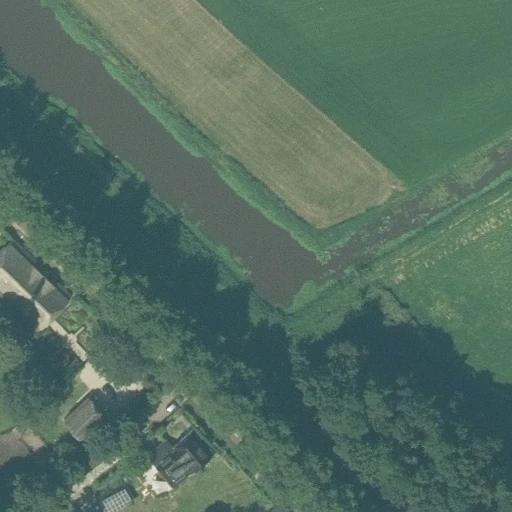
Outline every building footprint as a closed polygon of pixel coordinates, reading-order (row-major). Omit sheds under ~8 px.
[(37,331),(57,311),(71,296),(13,239),(0,252),(0,293),(8,302),(7,303),(23,318),(24,317),(37,331)] [(86,396),(62,419),(80,439),(105,416),(86,396)] [(166,439),(147,454),(153,461),(173,486),(187,474),(196,467),(212,454),(192,430),(177,442),(172,446),(166,439)] [(106,441),(94,451),(101,460),(114,451),(106,441)] [(81,461),(55,480),(63,490),(88,470),(81,461)] [(114,502),(102,508),(103,511),(113,511),(118,509),(114,502)]
